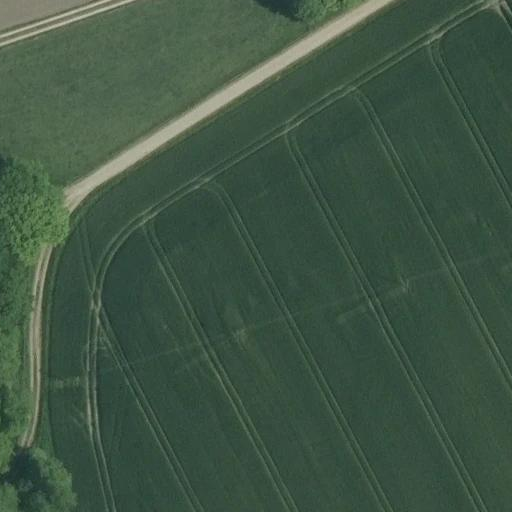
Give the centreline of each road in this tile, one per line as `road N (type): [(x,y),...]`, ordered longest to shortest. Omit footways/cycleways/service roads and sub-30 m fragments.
road 1 (unclassified): [(382,0),(129,159),(65,215),(36,273),(25,417),(0,481)]
road 2 (track): [(132,0),(0,41)]
